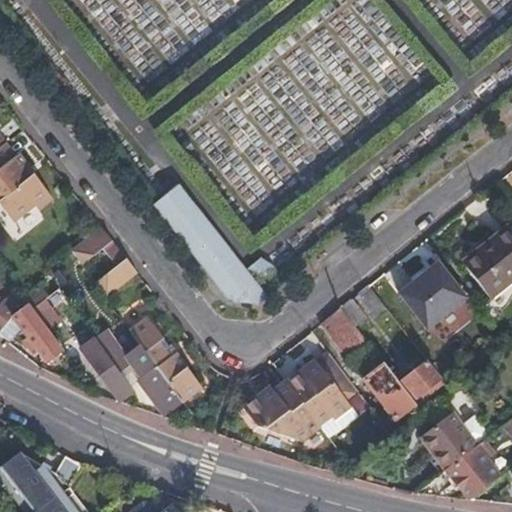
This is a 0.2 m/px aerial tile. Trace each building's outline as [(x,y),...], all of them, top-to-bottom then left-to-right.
[(308,191),(253,185),(379,77),(380,69),(377,66),(343,62),(346,40),(336,48),(325,47),(329,44),(318,32),(314,71),(338,74),(328,82),(307,80),(309,64),(293,63),(291,89),(275,71),(268,76),(269,77),(195,141),(243,146),(241,157),(231,167),(228,189),(211,187),(254,237),(308,191)] [(7,144),(0,134),(0,212),(7,221),(9,220),(23,238),(45,220),(59,209),(28,171),(25,174),(4,147),(7,144)] [(257,299),(261,295),(246,276),(179,193),(161,207),(231,297),(257,299)] [(64,215),(59,209),(45,220),(50,226),(64,215)] [(494,246),(466,269),(491,300),(511,282),(511,231),(508,226),(489,240),(494,246)] [(98,291),(109,306),(140,283),(130,268),(117,251),(107,237),(75,261),(85,273),(106,258),(119,276),(98,291)] [(396,285),(432,261),(423,248),(387,272),(396,285)] [(261,295),(280,280),(264,262),(246,276),(261,295)] [(438,263),(399,294),(428,330),(467,299),(438,263)] [(369,286),(358,295),(376,319),(387,310),(369,286)] [(355,329),(361,337),(374,328),(353,299),(340,309),(355,329)] [(0,300),(0,330),(10,317),(16,310),(1,300),(0,300)] [(16,310),(10,317),(46,362),(60,351),(22,302),(16,310)] [(31,308),(46,328),(55,321),(39,302),(31,308)] [(396,421),(415,407),(384,366),(367,344),(361,337),(355,329),(340,309),(324,323),(321,325),(396,421)] [(180,403),(186,411),(206,397),(151,328),(134,341),(136,343),(180,403)] [(112,368),(124,360),(121,355),(103,332),(92,340),(96,346),(112,368)] [(133,377),(163,417),(180,403),(136,343),(121,355),(124,360),(136,375),(133,377)] [(116,402),(129,392),(112,368),(96,346),(83,356),(113,397),(116,402)] [(327,438),(368,407),(328,354),(288,385),(286,383),(274,392),(272,390),(260,400),(258,398),(243,410),(257,428),(301,440),(318,426),(327,438)] [(429,397),(436,406),(450,394),(427,364),(402,384),(414,400),(433,385),(438,390),(429,397)] [(418,440),(444,471),(445,470),(475,447),(476,446),(450,415),(418,440)] [(511,417),(503,425),(511,435),(511,417)] [(445,470),(469,501),(479,493),(496,479),(499,477),(487,461),(475,447),(445,470)] [(0,484),(23,511),(79,511),(80,511),(62,490),(68,486),(79,464),(70,458),(64,454),(54,472),(18,453),(0,468),(0,484)] [(511,466),(499,477),(496,479),(505,490),(511,484),(511,466)] [(90,511),(68,486),(62,490),(80,511),(79,511),(90,511)] [(179,511),(173,504),(163,511),(157,511),(151,504),(143,503),(132,511),(179,511)]
